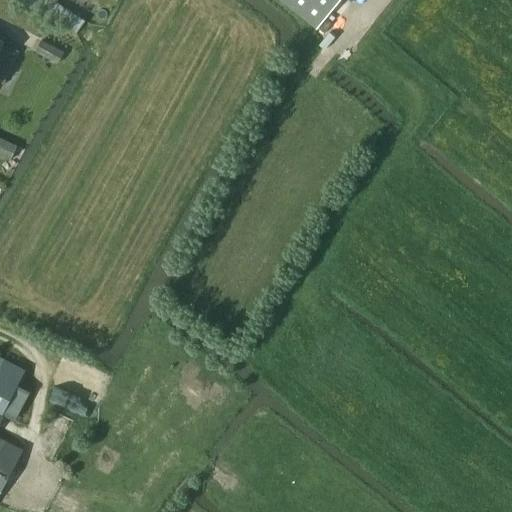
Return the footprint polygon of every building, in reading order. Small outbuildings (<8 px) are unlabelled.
[(17,0),(16,2),(37,10),(39,11),(43,0),(17,0)] [(340,0),(279,0),(317,30),(340,0)] [(40,40),(33,53),(57,66),(59,67),(66,54),(40,40)] [(16,146),(0,137),(0,155),(10,160),(16,146)] [(0,492),(24,450),(0,437),(0,492)]
